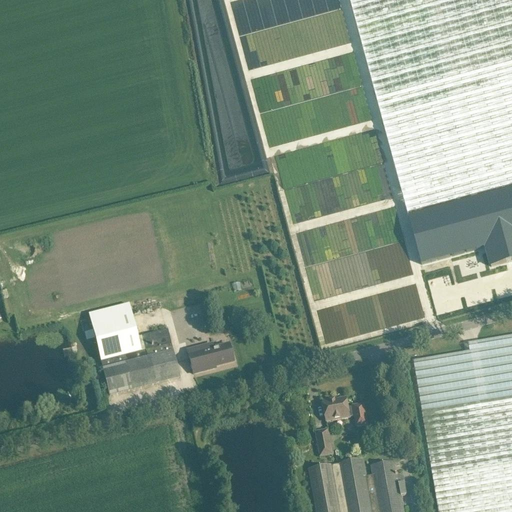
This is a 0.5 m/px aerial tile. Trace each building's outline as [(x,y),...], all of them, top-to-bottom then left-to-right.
[(511,0),(350,0),(409,218),(422,266),(486,248),(491,268),(511,262),(511,0)] [(321,219),(321,208),(291,209),(291,220),(321,219)] [(137,339),(129,304),(89,315),(109,396),(180,378),(168,331),(137,339)] [(422,412),(433,476),(438,511),(511,511),(511,338),(470,345),(469,345),(470,353),(414,362),(422,412)] [(213,349),(212,345),(187,351),(191,366),(193,375),(215,370),(215,367),(233,362),(229,345),(213,349)] [(349,408),(347,399),(337,401),(337,400),(323,402),(326,423),(355,418),(357,428),(368,426),(364,406),(349,408)] [(320,458),(333,455),(329,431),(316,433),(320,458)] [(366,477),(363,461),(309,470),(316,511),(404,511),(401,497),(406,496),(404,484),(405,484),(403,473),(397,474),(395,463),(371,467),(373,476),(366,477)]
